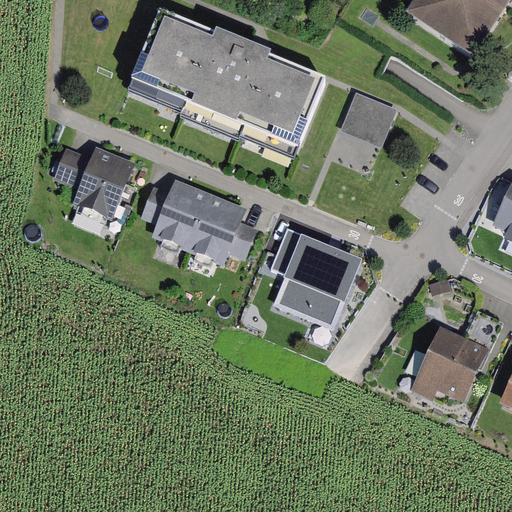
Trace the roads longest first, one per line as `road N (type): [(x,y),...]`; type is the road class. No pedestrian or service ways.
road 1 (residential): [(53,111),(394,252),(424,248)]
road 2 (residential): [(424,248),(511,119)]
road 3 (residential): [(350,369),(424,248)]
